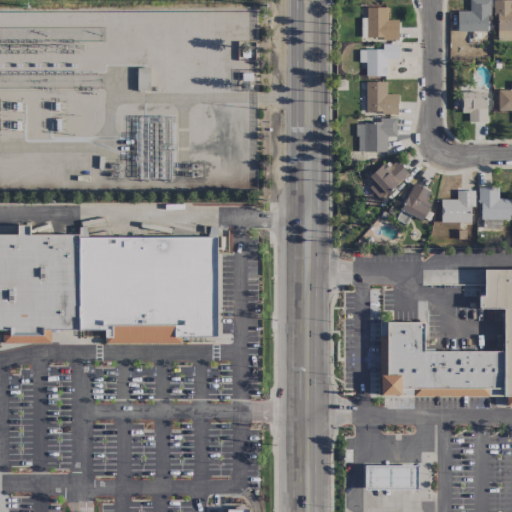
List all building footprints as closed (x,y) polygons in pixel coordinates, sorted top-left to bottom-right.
[(456,32),(488,31),(487,0),(468,0),(468,11),(456,11),(456,32)] [(510,0),(500,0),(494,0),(495,40),(511,39),(511,8),(510,0)] [(397,39),(397,20),(386,19),(387,8),(365,7),(365,18),(360,18),(360,38),(397,39)] [(385,76),(385,60),(397,60),(397,44),(381,44),(382,49),(358,49),(358,63),(364,62),(365,76),(385,76)] [(396,94),(385,94),(385,81),(364,81),(365,114),(396,113),(396,94)] [(511,81),(509,81),(509,90),(497,90),(497,111),(511,111),(511,81)] [(485,92),(460,92),(460,113),(467,113),(467,122),(485,122),(485,92)] [(355,121),(356,152),(386,152),(386,137),(396,136),(395,120),(355,121)] [(407,174),(395,161),(387,168),(382,163),(368,176),(373,182),(368,187),(379,200),(407,174)] [(431,203),(423,199),(428,191),(413,183),(399,209),(421,221),(431,203)] [(478,187),(479,219),(488,219),(489,228),(499,227),(499,220),(509,219),(509,198),(497,199),(497,187),(478,187)] [(439,200),(439,223),(472,222),(472,190),(455,190),(455,200),(439,200)] [(0,235),(18,235),(18,226),(30,226),(30,235),(79,235),(79,238),(79,331),(51,331),(51,344),(3,344),(3,332),(0,332),(0,235)] [(79,238),(215,238),(217,338),(181,338),(181,344),(106,344),(105,339),(79,339),(79,331),(79,238)] [(378,322),(421,323),(425,352),(504,352),(505,309),(479,309),(479,296),(485,296),(485,270),(511,270),(511,407),(507,408),(507,397),(379,396),(378,322)] [(366,467),(417,466),(417,492),(365,491),(366,467)]
